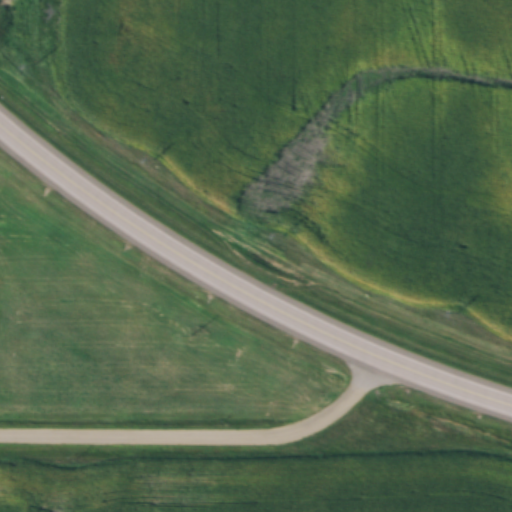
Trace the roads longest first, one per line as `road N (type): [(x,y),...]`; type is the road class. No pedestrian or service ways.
road 1 (primary): [(511,415),(301,329),(211,280),(0,130)]
road 2 (residential): [(0,438),(294,439),(346,414),(382,365)]
